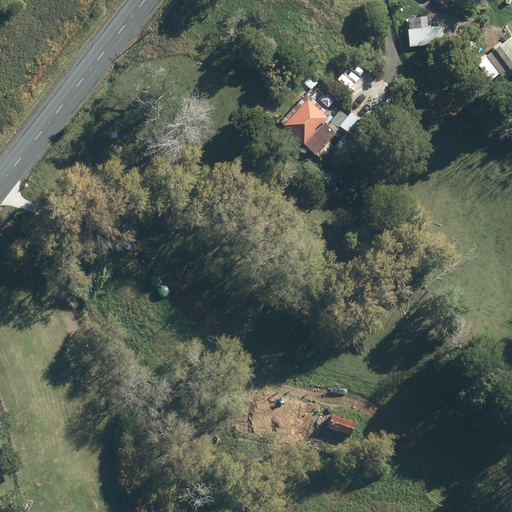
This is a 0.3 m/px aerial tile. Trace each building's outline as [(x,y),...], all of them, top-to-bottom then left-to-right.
[(434,28),(407,31),(409,48),(436,45),(434,28)] [(511,36),(475,66),(481,74),(491,67),(502,82),(511,74),(511,36)] [(323,127),(328,122),(309,102),(281,128),(311,160),(334,139),(323,127)] [(358,108),(338,131),(352,143),(372,121),(358,108)] [(273,363),(268,374),(289,384),(294,373),(273,363)]
